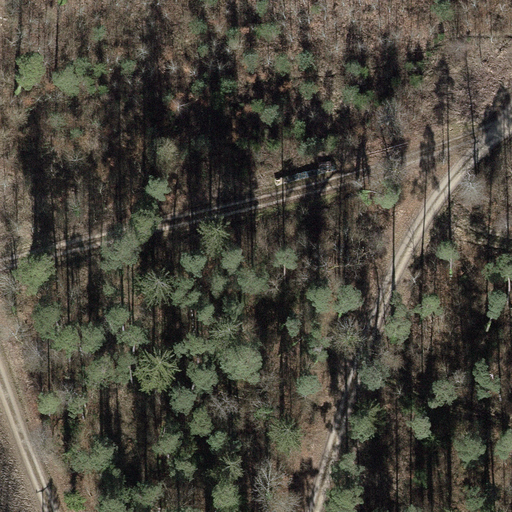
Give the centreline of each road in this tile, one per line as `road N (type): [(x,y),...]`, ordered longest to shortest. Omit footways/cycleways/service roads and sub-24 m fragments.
road 1 (track): [(0,271),(297,195),(510,128)]
road 2 (track): [(510,128),(443,196),(395,281),(312,511)]
road 3 (track): [(0,366),(43,511)]
